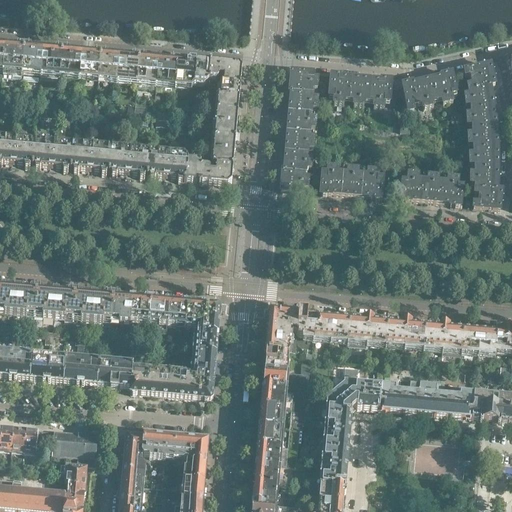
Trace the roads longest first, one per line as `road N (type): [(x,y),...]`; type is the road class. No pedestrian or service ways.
road 1 (residential): [(0,38),(267,62)]
road 2 (tertiary): [(246,292),(511,315)]
road 3 (tertiary): [(254,212),(0,189)]
road 4 (tertiary): [(505,232),(254,212)]
road 5 (tertiary): [(0,271),(246,292)]
road 6 (residential): [(267,62),(403,75),(498,56)]
road 7 (unclassified): [(254,212),(267,62)]
road 8 (unclassified): [(233,426),(246,292)]
